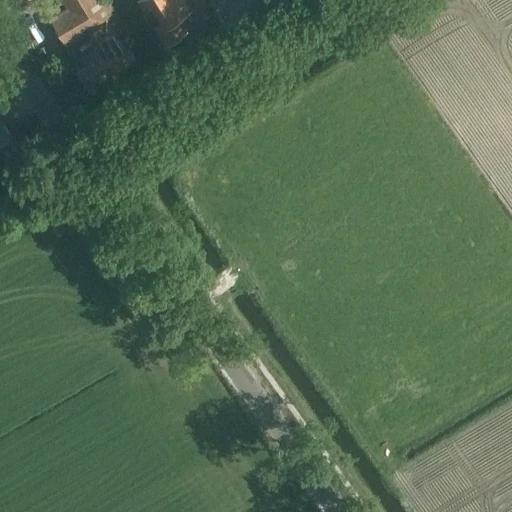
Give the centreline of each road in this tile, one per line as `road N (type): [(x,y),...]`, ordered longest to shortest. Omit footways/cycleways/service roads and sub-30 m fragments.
road 1 (tertiary): [(338,511),(72,147)]
road 2 (residential): [(72,147),(328,0)]
road 3 (tertiary): [(72,147),(0,45)]
